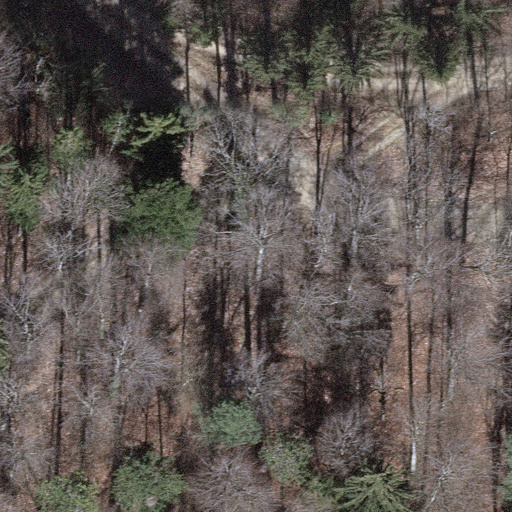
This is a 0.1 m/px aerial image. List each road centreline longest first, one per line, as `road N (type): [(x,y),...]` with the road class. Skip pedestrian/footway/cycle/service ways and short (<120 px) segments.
road 1 (track): [(123,3),(312,182),(457,73)]
road 2 (track): [(118,0),(328,67),(457,73),(511,66)]
road 3 (track): [(172,203),(312,182),(388,210),(511,211)]
road 4 (track): [(0,342),(110,243),(172,203)]
